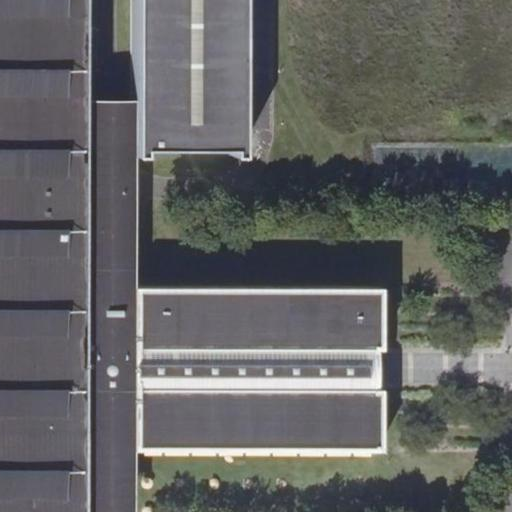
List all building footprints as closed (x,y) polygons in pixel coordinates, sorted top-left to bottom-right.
[(0,0),(0,511),(78,511),(81,391),(83,194),(83,102),(84,74),(94,74),(95,28),(85,28),(85,0),(0,0)] [(132,0),(132,102),(132,153),(239,155),(240,0),(132,0)] [(122,194),(121,102),(83,102),(83,194),(122,194)] [(132,153),(132,102),(121,102),(122,194),(122,312),(131,312),(131,291),(132,153)] [(380,292),(131,291),(131,312),(122,312),(122,194),(83,194),(81,391),(135,392),(135,451),(380,451),(380,292)] [(135,511),(135,451),(135,392),(81,391),(78,511),(135,511)]
